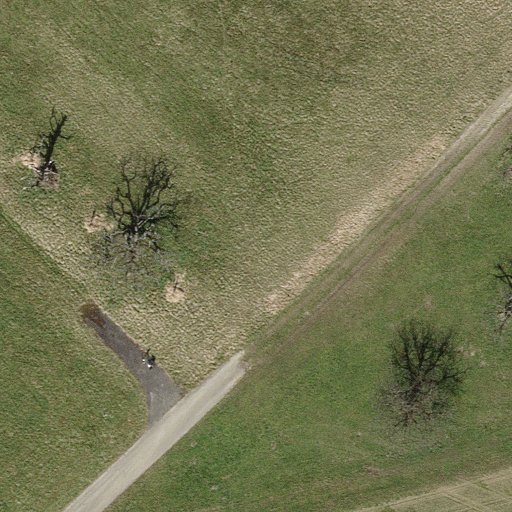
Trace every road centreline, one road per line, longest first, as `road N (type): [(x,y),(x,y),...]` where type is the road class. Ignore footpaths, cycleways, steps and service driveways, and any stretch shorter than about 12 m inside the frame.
road 1 (track): [(61,511),(511,59)]
road 2 (track): [(171,406),(91,316)]
